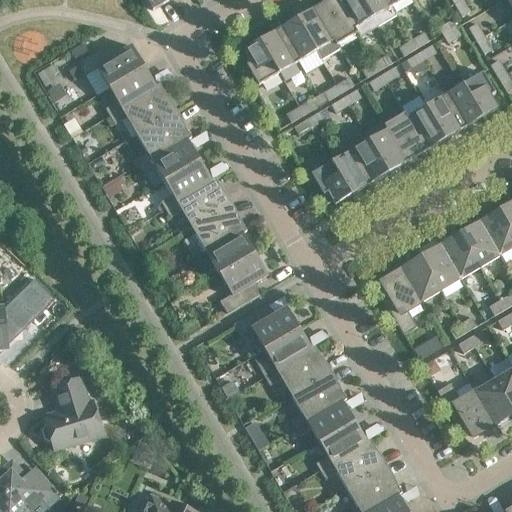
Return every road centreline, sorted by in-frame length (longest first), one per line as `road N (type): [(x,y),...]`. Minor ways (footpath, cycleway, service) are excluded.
road 1 (residential): [(311,277),(182,50),(190,33),(248,0)]
road 2 (residential): [(511,472),(463,499),(439,489),(311,277)]
road 3 (residential): [(311,277),(511,157)]
